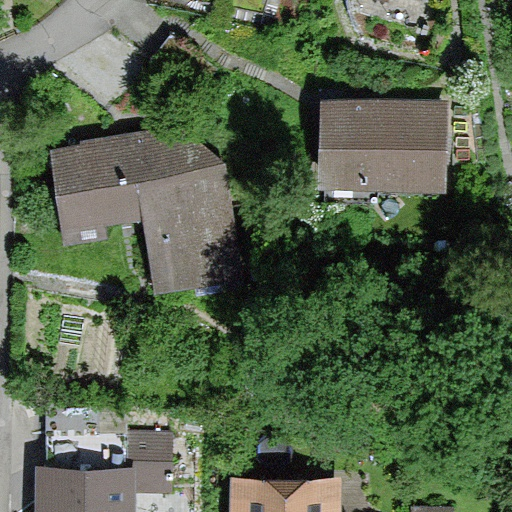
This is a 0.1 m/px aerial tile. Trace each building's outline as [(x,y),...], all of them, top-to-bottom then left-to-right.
[(265,0),(219,0),(262,12),(265,0)] [(216,63),(167,28),(145,57),(196,94),(216,63)] [(444,105),(325,101),(323,172),(441,176),(444,105)] [(184,130),(59,148),(65,220),(161,202),(171,291),(243,279),(227,167),(184,130)] [(280,370),(330,376),(327,397),(414,412),(422,362),(348,349),(345,364),(283,354),(280,370)] [(327,397),(330,376),(280,370),(276,410),(325,415),(327,397)] [(98,429),(98,400),(48,399),(48,429),(98,429)] [(98,429),(48,429),(48,463),(44,463),(43,511),(127,511),(128,486),(168,486),(168,476),(175,476),(175,463),(168,463),(168,430),(98,429)] [(326,511),(327,484),(244,483),(243,511),(326,511)]
